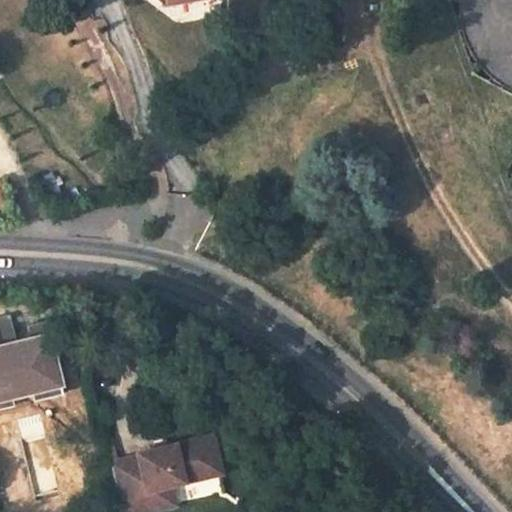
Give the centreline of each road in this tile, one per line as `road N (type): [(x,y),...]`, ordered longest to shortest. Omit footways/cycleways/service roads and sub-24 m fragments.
road 1 (secondary): [(471,511),(359,396),(286,330),(241,302),(143,262),(0,251)]
road 2 (unknown): [(161,267),(181,235),(191,186),(114,0)]
